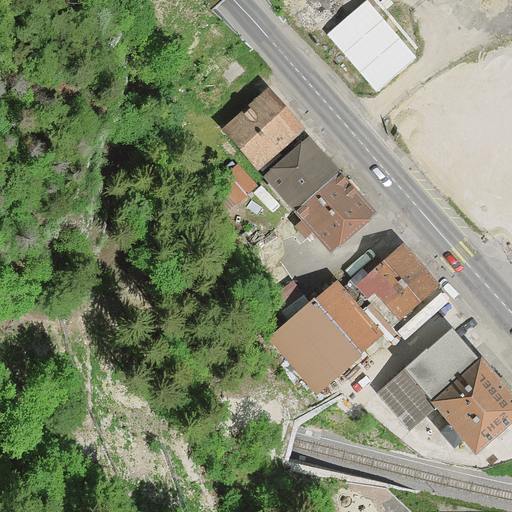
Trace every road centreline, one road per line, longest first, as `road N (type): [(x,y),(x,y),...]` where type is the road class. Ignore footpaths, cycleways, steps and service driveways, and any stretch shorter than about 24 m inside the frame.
road 1 (primary): [(242,0),(511,313)]
road 2 (secondary): [(386,0),(410,100),(446,158)]
